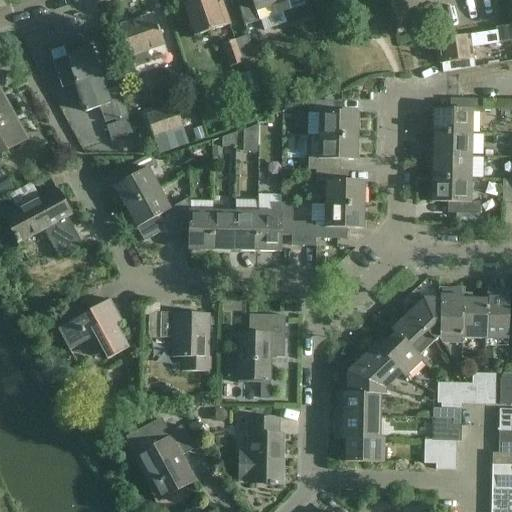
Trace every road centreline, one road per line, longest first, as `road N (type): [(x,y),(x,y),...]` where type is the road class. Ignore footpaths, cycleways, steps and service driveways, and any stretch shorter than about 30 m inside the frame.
road 1 (residential): [(321,308),(295,283),(142,282),(127,268),(76,157)]
road 2 (residential): [(313,478),(321,308)]
road 3 (residential): [(394,249),(397,80)]
road 4 (residential): [(313,478),(482,480)]
